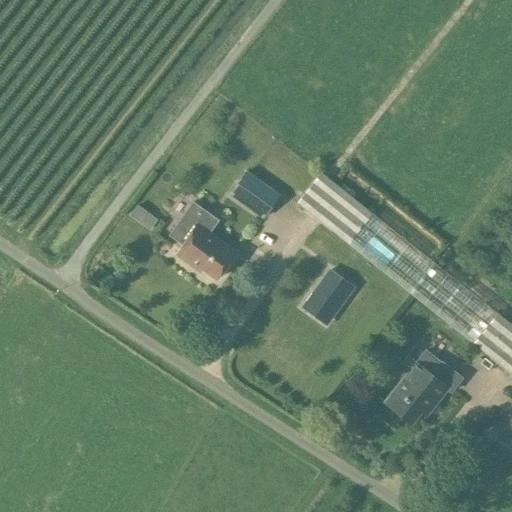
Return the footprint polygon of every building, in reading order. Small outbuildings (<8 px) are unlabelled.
[(262,219),(280,194),(246,170),(228,195),(262,219)] [(296,203),(411,295),(511,375),(511,325),(320,172),(296,203)] [(132,206),(128,216),(150,225),(154,215),(132,206)] [(216,279),(235,252),(195,225),(175,255),(191,266),(193,263),(216,279)] [(355,288),(329,269),(302,307),(327,326),(355,288)] [(427,411),(446,387),(431,375),(441,362),(425,350),(415,362),(407,356),(396,370),(403,376),(383,401),(409,422),(422,406),(427,411)] [(511,447),(511,416),(497,435),(511,447)]
